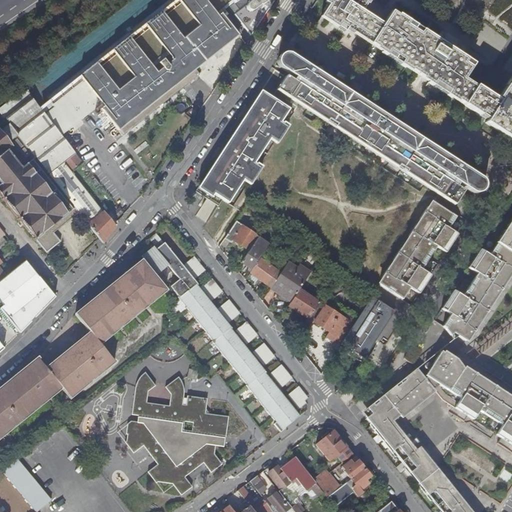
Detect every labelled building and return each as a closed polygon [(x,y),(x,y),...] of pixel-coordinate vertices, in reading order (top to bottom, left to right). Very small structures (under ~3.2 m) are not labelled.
[(52,104),(43,112),(62,136),(103,104),(105,106),(102,109),(117,129),(119,128),(125,135),(201,75),(194,65),(236,32),(220,11),(215,16),(214,14),(231,0),(166,0),(95,56),(46,94),(52,104)] [(244,26),(253,33),(269,10),(273,4),(269,0),(252,0),(234,15),(243,27),(244,26)] [(347,31),(351,33),(365,42),(372,31),(400,50),(392,63),(403,70),(403,69),(426,84),(425,85),(449,101),(450,100),(461,107),(474,88),(463,80),(474,64),(462,56),(461,57),(426,35),(427,33),(404,17),(403,19),(391,11),(382,24),(359,9),(360,7),(363,9),(368,0),(327,0),(325,4),(329,7),(321,19),(344,34),(347,31)] [(244,26),(243,27),(251,37),(253,33),(244,26)] [(380,55),(392,63),(400,50),(372,31),(365,42),(351,33),(365,42),(381,53),(380,55)] [(276,90),(438,194),(458,163),(385,115),(383,118),(373,112),(375,109),(295,57),(282,55),(278,60),(278,62),(279,64),(281,68),(295,77),(293,80),(286,75),(276,90)] [(511,77),(497,99),(500,101),(499,102),(475,87),(474,88),(461,107),(484,123),(482,126),(511,145),(511,77)] [(278,144),(289,126),(284,123),(282,122),(290,109),(267,95),(264,99),(259,95),(250,109),(256,114),(253,119),(250,117),(249,116),(248,116),(247,116),(246,116),(246,117),(245,117),(244,118),(243,120),(223,151),(229,155),(226,160),(222,158),(222,157),(221,157),(220,157),(219,158),(218,158),(218,159),(217,159),(196,192),(219,207),(223,200),(229,204),(244,181),(251,185),(263,167),(257,163),(257,164),(255,163),(271,139),(278,144)] [(103,243),(116,227),(114,225),(104,212),(103,213),(72,173),(84,163),(62,136),(43,112),(31,97),(4,119),(9,125),(36,159),(64,194),(65,196),(75,208),(78,213),(103,243)] [(256,114),(250,109),(244,118),(245,117),(246,117),(246,116),(247,116),(248,116),(249,116),(250,117),(253,119),(256,114)] [(60,243),(53,234),(49,229),(55,224),(72,210),(72,209),(71,209),(56,191),(57,191),(56,190),(55,190),(40,171),(41,171),(40,169),(39,170),(32,161),(36,159),(9,125),(0,131),(0,197),(2,199),(2,200),(3,202),(4,202),(17,218),(17,219),(19,221),(20,221),(33,238),(46,254),(60,243)] [(229,155),(223,151),(217,159),(218,159),(218,158),(219,158),(220,157),(221,157),(222,157),(222,158),(226,160),(229,155)] [(484,183),(482,178),(458,163),(438,194),(454,205),(463,191),(456,186),(458,183),(471,192),(475,193),(477,193),(479,193),(481,192),(482,191),(483,190),(484,188),(484,184),(484,183)] [(429,209),(428,208),(420,220),(422,221),(418,226),(416,225),(408,237),(410,239),(403,250),(401,248),(393,261),(395,262),(391,268),(389,266),(381,279),(383,280),(379,286),(402,300),(410,289),(419,295),(431,277),(421,271),(437,248),(446,253),(457,235),(448,230),(456,218),(433,203),(429,209)] [(49,229),(53,234),(78,213),(75,208),(72,210),(55,224),(49,229)] [(511,219),(496,244),(497,244),(511,221),(511,219)] [(511,221),(497,244),(490,256),(481,250),(469,268),(478,274),(463,298),(454,292),(442,309),(451,316),(444,328),(451,332),(458,337),(466,342),(469,336),(471,338),(491,308),(489,306),(496,295),(498,297),(511,275),(511,221)] [(235,242),(249,251),(252,247),(258,238),(259,237),(236,222),(225,239),(231,243),(233,241),(235,242)] [(150,240),(158,249),(165,244),(157,234),(150,240)] [(410,239),(408,237),(404,243),(401,248),(403,250),(410,239)] [(249,251),(241,264),(249,269),(251,271),(262,254),(269,245),(258,238),(252,247),(249,251)] [(189,273),(183,266),(165,244),(158,249),(156,250),(154,247),(141,257),(146,264),(145,265),(155,277),(169,267),(180,281),(171,288),(180,299),(179,299),(214,343),(213,343),(247,386),(276,423),(274,425),(280,433),(284,430),(284,429),(299,417),(264,373),(265,372),(231,329),(232,328),(196,285),(197,284),(195,280),(189,273)] [(259,281),(271,289),(280,274),(269,265),(271,262),(271,260),(264,255),(250,274),(251,274),(259,281)] [(195,257),(183,266),(189,273),(201,264),(198,261),(195,257)] [(56,298),(25,260),(10,273),(0,281),(0,302),(4,308),(1,310),(21,335),(56,298)] [(91,334),(100,345),(166,292),(141,262),(76,316),(91,334)] [(271,289),(291,303),(299,290),(309,276),(298,270),(288,263),(280,274),(271,289)] [(0,281),(10,273),(2,264),(0,265),(0,281)] [(189,273),(195,280),(206,271),(201,264),(189,273)] [(319,277),(324,270),(316,265),(311,272),(319,277)] [(302,266),(298,270),(309,276),(311,272),(302,266)] [(258,283),(259,281),(251,274),(249,277),(258,283)] [(206,295),(218,286),(212,279),(201,288),(206,295)] [(218,286),(206,295),(212,302),(224,293),(218,286)] [(289,307),(309,320),(319,304),(299,290),(291,303),(289,307)] [(489,306),(491,308),(493,304),(498,297),(496,295),(489,306)] [(352,349),(351,351),(364,359),(395,312),(372,297),(342,343),(352,349)] [(224,317),(235,308),(230,301),(218,310),(224,317)] [(348,322),(319,304),(309,320),(337,339),(348,322)] [(235,308),(224,317),(229,324),(241,314),(235,308)] [(241,339),(253,329),(247,323),(236,332),(241,339)] [(454,339),(458,337),(451,332),(444,328),(450,335),(454,339)] [(253,329),(241,339),(247,346),(259,336),(253,329)] [(115,363),(100,345),(91,334),(47,370),(62,389),(70,399),(115,363)] [(258,360),(270,351),(264,343),(252,353),(258,360)] [(404,359),(408,361),(417,348),(413,346),(404,359)] [(421,351),(417,348),(408,361),(413,364),(421,351)] [(270,351),(258,360),(264,367),(276,358),(270,351)] [(362,361),(364,359),(351,351),(349,353),(349,354),(361,362),(362,361)] [(469,511),(462,503),(464,501),(462,498),(461,498),(457,501),(445,486),(449,483),(446,479),(445,481),(427,459),(429,457),(426,454),(422,457),(416,450),(410,442),(403,433),(393,420),(390,417),(397,411),(400,415),(401,416),(411,408),(412,409),(425,398),(424,397),(434,389),(433,387),(438,384),(440,385),(462,399),(455,408),(474,420),(480,411),(503,426),(497,435),(511,445),(511,397),(511,399),(500,392),(502,390),(489,382),(488,384),(483,380),(484,379),(472,370),(470,372),(464,368),(457,359),(447,353),(444,353),(442,352),(432,365),(429,363),(428,364),(426,365),(426,368),(427,369),(429,371),(432,372),(428,378),(426,379),(418,369),(362,413),(371,425),(370,425),(396,458),(397,458),(406,468),(405,469),(431,502),(432,501),(440,511),(469,511)] [(0,438),(62,389),(47,370),(38,359),(0,389),(0,438)] [(275,382),(287,372),(282,365),(270,375),(275,382)] [(197,372),(189,370),(187,378),(186,378),(186,379),(196,380),(197,372)] [(287,372),(275,382),(281,389),(293,380),(287,372)] [(135,383),(145,396),(145,393),(153,387),(143,373),(138,378),(135,383)] [(152,406),(163,420),(180,422),(184,423),(183,430),(216,435),(226,437),(228,416),(210,414),(206,408),(207,399),(187,396),(186,406),(182,405),(183,394),(183,390),(181,383),(179,379),(177,376),(163,388),(169,395),(168,407),(165,406),(162,409),(159,405),(152,405),(152,406)] [(145,396),(135,383),(134,387),(130,415),(144,404),(145,396)] [(293,404),(305,394),(299,387),(287,397),(293,404)] [(435,390),(434,389),(424,397),(425,398),(435,390)] [(511,397),(511,396),(502,390),(500,392),(511,399),(511,397)] [(305,394),(293,404),(299,411),(307,404),(305,402),(309,399),(305,394)] [(147,404),(144,404),(130,415),(137,416),(163,420),(152,406),(149,407),(147,404)] [(411,408),(401,416),(402,417),(412,409),(411,408)] [(426,454),(428,453),(415,438),(413,440),(395,418),(400,415),(397,411),(390,417),(393,420),(403,433),(410,442),(416,450),(422,457),(426,454)] [(194,459),(165,422),(137,418),(136,423),(129,422),(128,423),(147,448),(148,448),(155,457),(155,458),(184,495),(193,488),(184,477),(186,475),(187,471),(190,472),(198,465),(194,459)] [(165,422),(194,459),(206,450),(220,467),(222,465),(214,454),(215,447),(216,437),(179,432),(179,430),(180,423),(165,422)] [(144,448),(147,448),(128,423),(126,424),(125,434),(126,434),(126,441),(124,443),(132,453),(142,445),(144,448)] [(334,431),(327,436),(323,440),(316,445),(329,461),(336,456),(342,464),(353,455),(334,431)] [(216,437),(215,447),(223,448),(225,438),(216,437)] [(194,459),(198,465),(202,462),(211,473),(220,467),(206,450),(194,459)] [(280,490),(278,492),(281,495),(292,510),(293,511),(301,511),(302,511),(304,510),(298,502),(296,499),(303,493),(310,487),(317,496),(318,497),(323,493),(294,457),(284,465),(281,468),(279,469),(277,467),(268,474),(278,487),(280,490)] [(445,481),(446,479),(429,457),(427,459),(445,481)] [(182,497),(184,495),(155,458),(155,461),(157,464),(147,472),(155,483),(157,482),(173,484),(182,497)] [(36,511),(38,511),(51,501),(17,460),(3,472),(36,511)] [(344,472),(350,480),(364,469),(358,461),(358,460),(357,461),(353,465),(350,461),(341,467),(344,471),(344,472)] [(344,471),(341,467),(336,471),(345,483),(350,480),(344,472),(344,471)] [(350,480),(345,483),(340,487),(344,493),(351,487),(358,496),(362,493),(360,490),(369,484),(366,480),(371,476),(364,469),(350,480)] [(317,483),(327,497),(334,492),(330,487),(335,483),(328,474),(317,483)] [(262,487),(255,478),(250,482),(257,491),(262,487)] [(461,498),(462,498),(463,497),(451,482),(449,483),(445,486),(457,501),(461,498)] [(255,502),(243,487),(237,491),(245,501),(253,511),(261,511),(269,506),(264,500),(260,503),(257,500),(255,502)] [(310,502),(317,496),(310,487),(303,493),(306,496),(310,502)] [(278,511),(289,511),(292,510),(281,495),(278,492),(277,490),(267,498),(278,511)] [(296,499),(298,502),(306,496),(303,493),(296,499)] [(242,511),(241,511),(253,511),(245,501),(238,506),(242,511)] [(469,511),(472,511),(464,501),(462,503),(469,511)] [(399,511),(391,502),(378,511),(399,511)]
